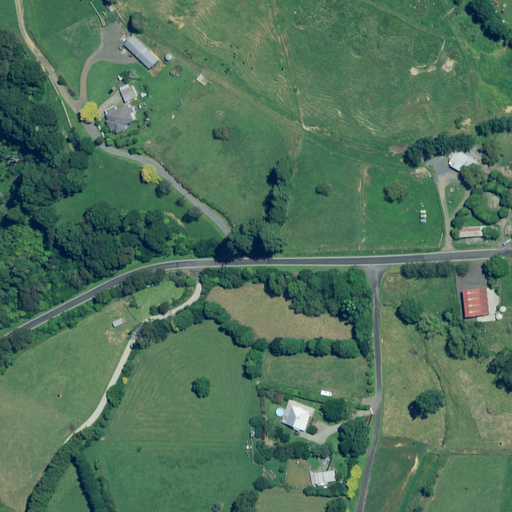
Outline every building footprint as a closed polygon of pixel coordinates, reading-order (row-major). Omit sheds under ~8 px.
[(129,88),(127,82),(120,85),(127,102),(139,97),(134,86),(129,88)] [(112,120),(109,121),(115,133),(118,131),(120,134),(132,128),(130,125),(138,121),(129,102),(116,109),(115,105),(106,110),(112,120)] [(75,112),(67,117),(75,130),(84,125),(75,112)] [(93,137),(85,129),(81,133),(89,141),(93,137)] [(474,160),(457,149),(450,161),(452,163),(451,166),(466,175),(474,160)] [(484,236),(483,226),(459,227),(460,237),(484,236)] [(489,315),(486,288),(466,290),(469,317),(489,315)] [(123,317),(113,322),(116,328),(126,324),(123,317)] [(313,409),(290,399),(281,421),(304,431),(313,409)] [(336,480),(334,470),(313,474),(315,484),(336,480)]
